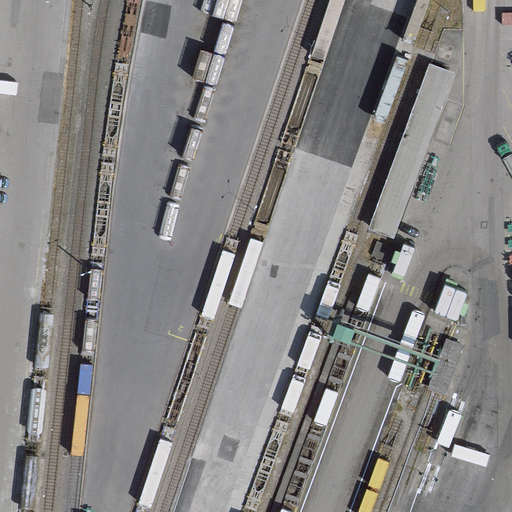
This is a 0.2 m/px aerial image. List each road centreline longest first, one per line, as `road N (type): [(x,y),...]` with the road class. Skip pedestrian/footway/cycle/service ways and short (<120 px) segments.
road 1 (unknown): [(170,0),(134,214),(150,250),(174,252),(199,231),(278,0)]
road 2 (unknown): [(322,511),(489,134)]
road 3 (unknown): [(489,134),(503,415)]
road 4 (unknown): [(488,0),(489,134)]
